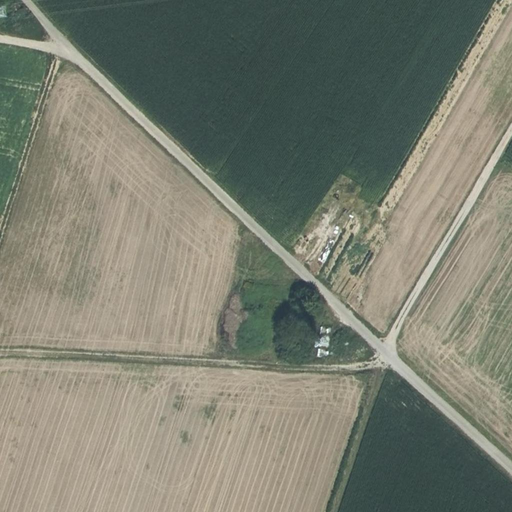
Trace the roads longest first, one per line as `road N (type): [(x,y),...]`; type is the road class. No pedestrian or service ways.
road 1 (track): [(511,470),(69,52),(24,0)]
road 2 (track): [(395,362),(324,368),(0,353)]
road 3 (track): [(511,128),(384,351)]
road 4 (track): [(57,50),(0,230)]
road 5 (track): [(334,511),(381,365)]
